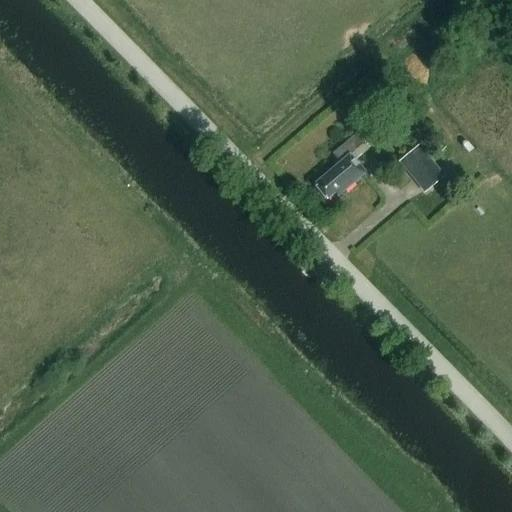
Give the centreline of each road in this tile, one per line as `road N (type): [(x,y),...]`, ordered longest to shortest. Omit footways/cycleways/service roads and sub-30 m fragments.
road 1 (tertiary): [(511,440),(75,0)]
road 2 (track): [(244,168),(375,59)]
